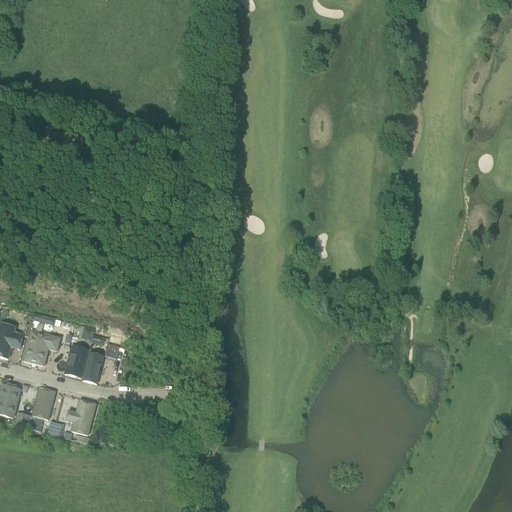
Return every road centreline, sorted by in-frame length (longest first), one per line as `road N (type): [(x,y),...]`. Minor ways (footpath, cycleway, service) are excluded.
road 1 (residential): [(205,397),(82,391),(0,371)]
road 2 (residential): [(205,397),(212,198)]
